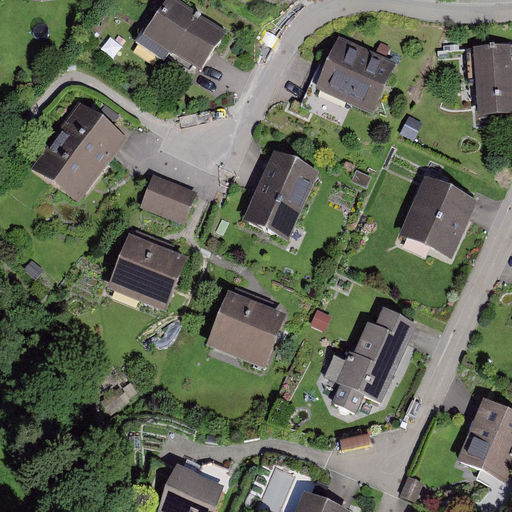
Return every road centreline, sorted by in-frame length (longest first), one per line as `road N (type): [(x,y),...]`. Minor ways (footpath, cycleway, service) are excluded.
road 1 (residential): [(511,13),(328,6),(282,44),(233,151),(205,158),(178,147)]
road 2 (residential): [(511,217),(394,475)]
